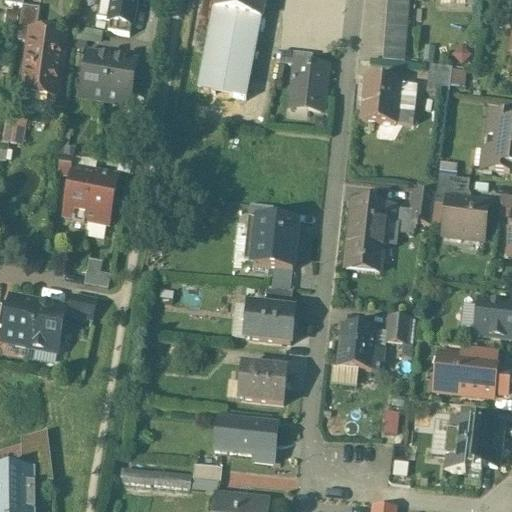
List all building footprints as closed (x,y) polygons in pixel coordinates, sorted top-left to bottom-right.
[(23,0),(5,0),(5,5),(22,8),(23,0)] [(39,11),(23,8),(24,0),(23,0),(22,8),(17,44),(29,45),(30,33),(36,34),(39,11)] [(111,0),(107,29),(129,33),(134,0),(111,0)] [(216,0),(205,57),(198,92),(245,101),(257,41),(264,0),(216,0)] [(293,0),(264,0),(257,41),(285,46),(293,0)] [(408,0),(386,0),(382,61),(404,62),(408,0)] [(80,41),(104,44),(105,33),(81,30),(80,41)] [(36,34),(30,33),(29,45),(21,100),(25,105),(37,107),(42,103),(55,105),(64,38),(36,34)] [(312,55),(281,52),(279,65),(296,67),(297,66),(311,67),(312,55)] [(105,59),(88,56),(81,98),(90,99),(90,102),(105,105),(113,59),(106,58),(105,59)] [(119,60),(113,59),(105,105),(120,107),(121,104),(130,106),(137,64),(119,61),(119,60)] [(311,67),(297,66),(296,67),(293,102),(308,104),(308,111),(320,113),(323,90),(321,90),(323,69),(311,67)] [(452,69),(429,66),(426,92),(449,95),(452,69)] [(399,84),(366,80),(361,122),(395,126),(399,84)] [(511,128),(509,128),(510,119),(495,117),(494,126),(488,125),(485,151),(491,152),(488,172),(509,174),(510,169),(511,169),(511,128)] [(93,163),(61,159),(59,178),(70,180),(72,171),(91,175),(93,163)] [(91,175),(72,171),(70,180),(71,180),(68,196),(70,196),(65,220),(73,221),(72,225),(84,228),(85,224),(108,228),(117,180),(91,175)] [(464,181),(438,177),(435,205),(447,207),(447,200),(461,202),(464,181)] [(434,195),(414,192),(410,224),(429,226),(434,195)] [(511,198),(501,198),(499,217),(511,218),(511,217),(511,198)] [(461,202),(447,200),(447,207),(443,238),(482,244),(487,205),(461,202)] [(394,208),(352,203),(345,271),(347,271),(348,265),(377,269),(377,275),(379,275),(385,225),(392,226),(394,208)] [(273,209),(250,207),(248,219),(272,222),(273,209)] [(272,222),(248,219),(246,241),(255,242),(252,268),(293,272),(298,225),(272,222)] [(101,264),(89,262),(87,274),(99,276),(101,264)] [(99,276),(87,274),(84,287),(108,291),(110,278),(99,276)] [(292,292),(267,290),(266,303),(291,306),(292,292)] [(96,303),(73,299),(69,319),(93,323),(96,303)] [(65,311),(10,300),(2,341),(15,344),(14,348),(57,356),(59,347),(63,344),(65,335),(62,330),(65,311)] [(511,305),(506,305),(479,302),(474,337),(511,342),(511,305)] [(285,310),(265,307),(264,309),(248,307),(245,341),(290,346),(294,312),(285,311),(285,310)] [(409,320),(389,318),(386,344),(402,346),(401,357),(410,358),(413,337),(407,336),(409,320)] [(375,331),(342,327),(338,369),(379,373),(382,351),(373,350),(375,331)] [(498,353),(462,349),(461,357),(460,363),(490,366),(497,367),(498,353)] [(490,366),(460,363),(461,357),(440,355),(437,374),(443,375),(440,395),(492,401),(493,396),(506,398),(509,377),(506,374),(489,372),(490,366)] [(278,370),(258,368),(258,370),(242,368),(238,402),(283,407),(287,373),(278,372),(278,370)] [(496,413),(460,408),(458,423),(478,425),(478,426),(494,428),(496,413)] [(277,426),(218,420),(215,454),(253,459),(254,458),(274,460),(277,426)] [(458,423),(450,422),(448,436),(446,459),(444,473),(465,476),(465,472),(481,474),(481,468),(497,470),(502,429),(494,428),(478,426),(478,425),(458,423)] [(47,433),(21,442),(21,467),(40,467),(40,484),(53,483),(47,433)] [(222,471),(194,468),(193,482),(220,485),(222,471)] [(16,476),(0,476),(0,511),(35,511),(35,471),(33,472),(17,472),(16,476)] [(267,511),(269,507),(246,505),(247,501),(215,498),(212,511),(267,511)]
